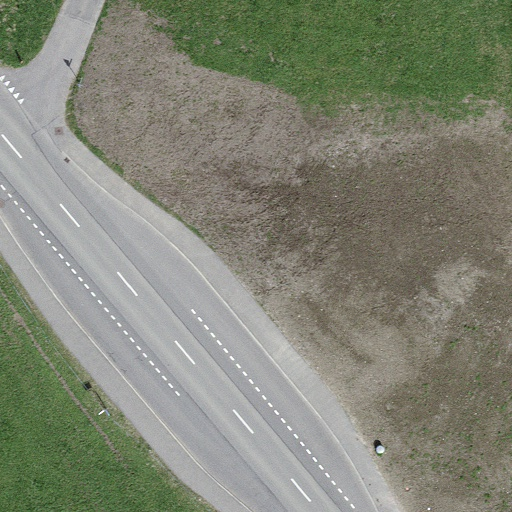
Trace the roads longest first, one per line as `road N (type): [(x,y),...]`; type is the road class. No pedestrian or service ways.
road 1 (tertiary): [(318,511),(0,131)]
road 2 (unclassified): [(0,117),(48,85),(88,0)]
